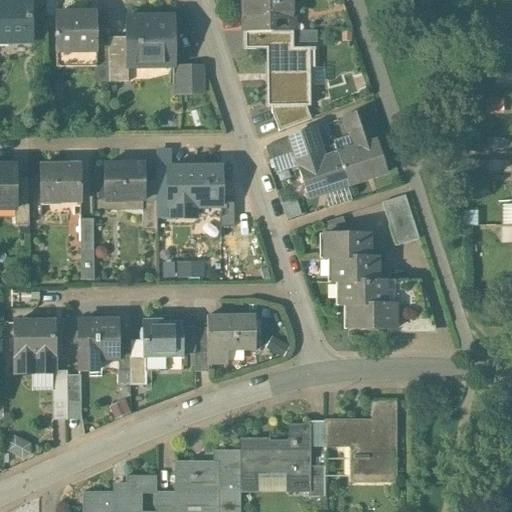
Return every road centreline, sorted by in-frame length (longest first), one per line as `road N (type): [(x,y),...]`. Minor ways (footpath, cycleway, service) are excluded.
road 1 (residential): [(317,372),(197,0)]
road 2 (residential): [(41,475),(214,403),(317,372)]
road 3 (residential): [(317,372),(511,371)]
